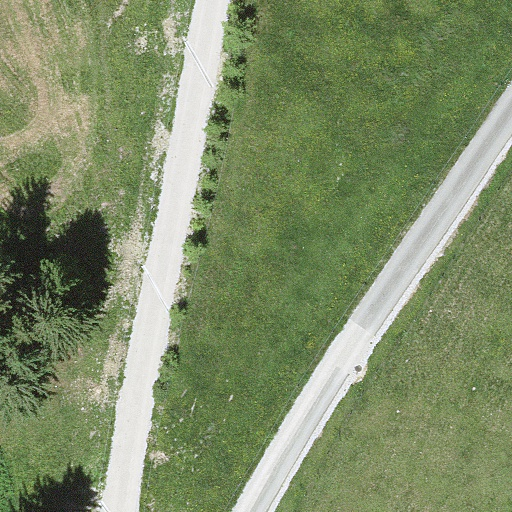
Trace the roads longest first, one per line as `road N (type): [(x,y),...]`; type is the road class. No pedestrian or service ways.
road 1 (track): [(120,511),(127,379),(209,0)]
road 2 (track): [(244,511),(511,102)]
